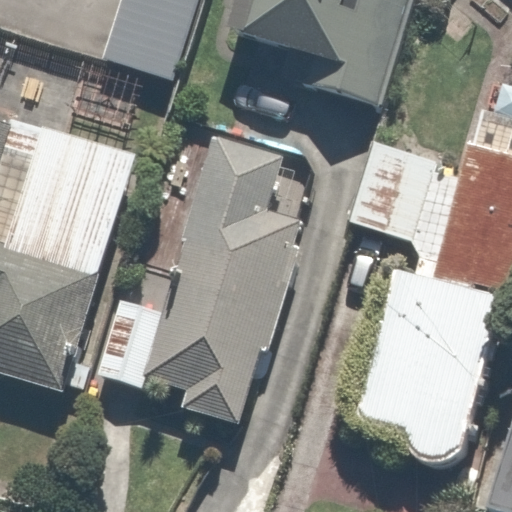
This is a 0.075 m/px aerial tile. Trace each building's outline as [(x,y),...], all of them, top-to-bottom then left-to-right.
[(203,0),(108,0),(88,52),(172,83),(203,0)] [(242,0),(222,72),(379,118),(413,0),(242,0)] [(139,156),(43,125),(5,244),(0,242),(0,387),(59,407),(139,156)] [(0,161),(11,130),(0,125),(0,161)] [(455,170),(372,148),(351,227),(419,245),(411,274),(379,265),(362,326),(350,323),(335,377),(356,382),(343,430),(403,446),(399,459),(464,476),(511,295),(511,150),(464,138),(455,170)] [(104,381),(149,392),(152,381),(184,389),(179,410),(237,424),(303,163),(210,139),(165,316),(123,306),(104,381)] [(511,511),(511,437),(490,511),(511,511)]
